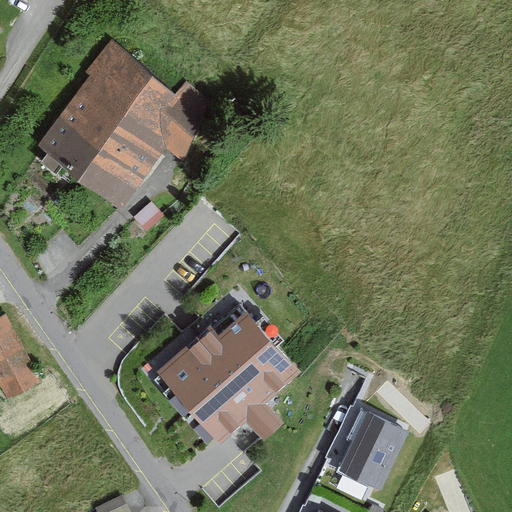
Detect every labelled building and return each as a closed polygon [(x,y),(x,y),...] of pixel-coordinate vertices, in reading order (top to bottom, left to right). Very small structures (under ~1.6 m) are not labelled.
[(235,116),(116,35),(41,145),(128,204),(164,150),(197,172),(235,116)] [(0,73),(9,59),(0,53),(0,73)] [(242,301),(158,373),(211,434),(242,408),(263,433),(317,387),(242,301)] [(0,386),(4,396),(40,382),(13,308),(0,313),(0,386)] [(410,426),(367,408),(342,468),(385,486),(410,426)] [(100,511),(117,511),(129,507),(122,492),(97,504),(100,511)]
